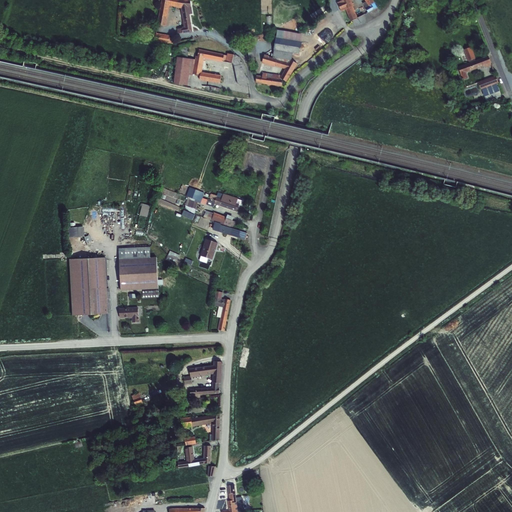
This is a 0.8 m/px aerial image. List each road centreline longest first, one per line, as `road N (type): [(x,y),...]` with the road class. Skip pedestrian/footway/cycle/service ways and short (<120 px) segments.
road 1 (residential): [(232,335),(241,282),(273,244),(307,100),(373,42),(395,0)]
road 2 (unclassified): [(511,266),(253,465),(222,470)]
road 3 (residential): [(232,335),(0,346)]
road 4 (residential): [(222,470),(232,335)]
